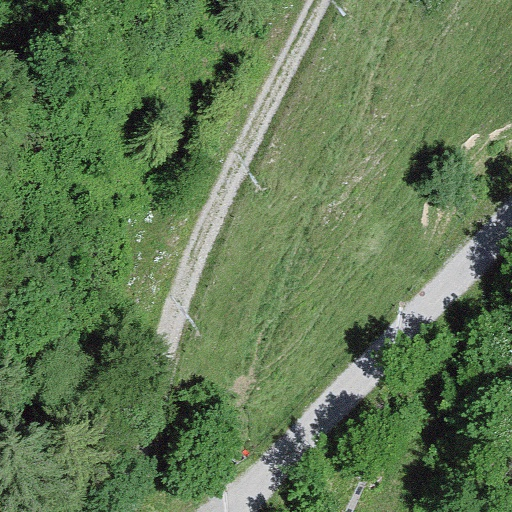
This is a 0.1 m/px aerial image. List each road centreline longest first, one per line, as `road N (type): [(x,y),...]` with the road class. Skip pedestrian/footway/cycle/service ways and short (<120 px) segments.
road 1 (track): [(133,511),(133,460),(209,233),(331,0)]
road 2 (unclassified): [(225,511),(511,224)]
road 3 (track): [(483,253),(470,317),(383,511)]
